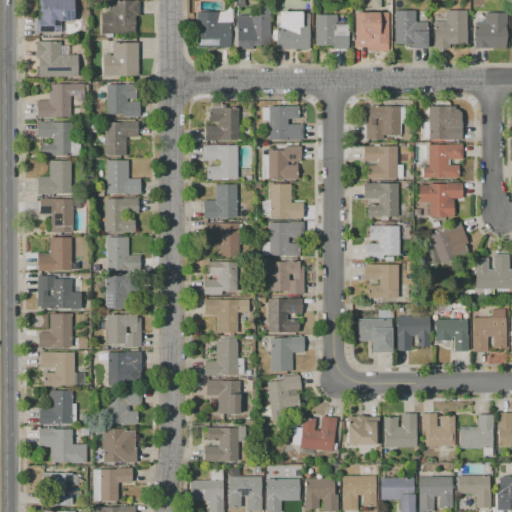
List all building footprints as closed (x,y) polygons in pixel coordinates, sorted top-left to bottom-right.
[(72,0),(73,22),(59,22),(59,32),(36,32),(36,17),(38,17),(38,0),(72,0)] [(101,33),(101,13),(105,13),(105,2),(112,2),(112,1),(138,1),(138,15),(133,15),(133,33),(101,33)] [(236,49),(235,15),(251,15),(251,5),(269,5),(270,46),(252,46),(252,48),(236,49)] [(393,11),(414,10),(414,22),(425,22),(425,28),(429,28),(429,47),(407,48),(407,44),(394,44),(393,11)] [(229,47),(197,48),(196,12),(231,11),(231,23),(229,23),(229,47)] [(466,11),(466,44),(448,44),(448,48),(433,48),(432,21),(445,21),(445,11),(466,11)] [(307,49),(275,50),(275,24),(278,24),(278,12),(301,12),(301,14),(307,14),(307,49)] [(387,13),(388,50),(372,50),(372,46),(354,47),(353,13),(387,13)] [(506,13),(507,47),(473,47),(473,23),(484,23),(484,13),(506,13)] [(314,15),(337,14),(337,24),(347,24),(348,48),(314,49),(314,15)] [(76,77),(38,77),(38,58),(35,58),(35,42),(60,42),(60,55),(76,55),(76,77)] [(137,43),(137,76),(101,76),(101,54),(109,54),(109,56),(111,56),(111,43),(137,43)] [(83,83),(83,101),(76,101),(76,96),(68,96),(68,117),(36,117),(36,100),(48,100),(48,84),(83,83)] [(96,85),(139,85),(139,98),(125,98),(125,102),(139,102),(139,117),(106,117),(106,100),(96,100),(96,85)] [(268,139),(268,120),(261,120),(261,107),(268,107),(268,105),(298,105),(298,118),(287,118),(287,125),(301,125),(301,139),(268,139)] [(404,106),(404,122),(399,122),(399,135),(382,135),(382,139),(365,139),(365,110),(368,110),(368,106),(404,106)] [(423,139),(423,122),(427,122),(427,106),(454,106),(454,110),(461,110),(461,139),(423,139)] [(237,108),(237,141),(204,141),(204,126),(217,126),(217,122),(208,122),(208,108),(237,108)] [(80,155),(40,155),(40,143),(51,143),(51,138),(36,138),(36,122),(80,122),(80,155)] [(103,156),(103,122),(137,122),(137,137),(125,137),(125,156),(103,156)] [(461,144),(461,159),(446,159),(446,165),(458,165),(458,177),(422,177),(422,167),(426,167),(426,144),(461,144)] [(236,145),(236,179),(205,179),(205,166),(217,166),(217,161),(202,161),(202,145),(236,145)] [(396,179),(366,179),(366,165),(375,165),(375,161),(362,161),(362,146),(396,146),(396,179)] [(300,147),(300,161),(287,161),(287,166),(296,166),(296,179),(267,179),(267,178),(261,178),(261,154),(267,154),(267,147),(300,147)] [(69,161),(69,194),(36,194),(36,177),(48,177),(48,161),(69,161)] [(105,161),(127,161),(127,179),(139,179),(139,195),(105,195),(105,161)] [(235,184),(235,218),(202,218),(202,200),(214,200),(214,184),(235,184)] [(269,184),(290,184),(290,202),(302,202),(302,217),(261,217),(261,201),(269,201),(269,184)] [(396,184),(396,217),(366,217),(366,204),(377,204),(377,199),(363,199),(363,184),(396,184)] [(418,185),(427,185),(427,184),(461,184),(461,199),(453,199),(453,217),(427,217),(427,202),(418,202),(418,185)] [(103,232),(103,198),(137,198),(137,215),(122,215),(122,219),(134,219),(134,231),(103,232)] [(38,199),(73,199),(73,232),(50,233),(50,214),(38,214),(38,199)] [(434,265),(424,238),(442,231),(441,228),(459,221),(464,233),(462,234),(469,251),(434,265)] [(268,223),(299,222),(299,237),(288,237),(288,243),(299,243),(299,255),(261,255),(261,242),(268,242),(268,223)] [(205,223),(238,223),(238,257),(216,257),(216,238),(205,238),(205,223)] [(398,226),(398,255),(383,255),(383,259),(365,259),(365,244),(378,244),(378,240),(371,240),(371,241),(368,241),(368,226),(398,226)] [(71,238),(71,271),(36,271),(36,253),(49,253),(49,238),(71,238)] [(106,238),(127,238),(127,256),(139,256),(139,270),(106,270),(106,238)] [(511,288),(474,288),(474,258),(487,258),(487,269),(492,269),(492,254),(508,254),(508,269),(511,269),(511,288)] [(206,262),(236,262),(236,292),(220,292),(220,294),(203,294),(203,279),(216,279),(216,276),(206,276),(206,262)] [(268,262),(299,262),(299,265),(302,265),(302,295),(285,295),(285,291),(268,291),(268,262)] [(363,264),(397,264),(397,298),(366,298),(366,285),(378,285),(378,280),(363,280),(363,264)] [(104,275),(138,275),(138,291),(125,291),(125,309),(104,309),(104,275)] [(36,276),(54,276),(54,279),(71,279),(71,292),(79,292),(80,308),(36,308),(36,276)] [(203,300),(248,299),(248,313),(236,313),(236,333),(215,333),(215,314),(203,314),(203,300)] [(301,299),(301,314),(286,314),(286,320),(297,320),(297,332),(267,332),(267,299),(301,299)] [(432,305),(449,305),(449,312),(439,312),(439,314),(432,314),(432,305)] [(471,318),(490,318),(490,310),(503,310),(503,318),(505,318),(505,348),(491,348),(491,337),(487,338),(487,351),(471,351),(471,318)] [(71,314),(71,348),(37,348),(37,333),(48,333),(48,314),(71,314)] [(106,315),(136,315),(136,318),(139,318),(139,347),(123,347),(123,344),(106,344),(106,315)] [(395,317),(427,317),(427,347),(415,347),(415,336),(410,336),(411,350),(395,350),(395,317)] [(389,319),(390,349),(373,349),(373,338),(371,338),(371,333),(363,333),(363,319),(389,319)] [(434,340),(434,319),(465,319),(465,350),(452,350),(452,337),(450,337),(450,340),(434,340)] [(269,338),(302,338),(302,352),(291,353),(291,371),(269,371),(269,338)] [(236,376),(203,376),(203,360),(215,360),(215,342),(236,342),(236,358),(243,358),(243,374),(236,374),(236,376)] [(107,387),(107,351),(139,351),(139,369),(128,369),(128,387),(107,387)] [(72,352),(72,373),(83,373),(83,385),(42,385),(42,373),(54,373),(54,367),(39,367),(39,352),(72,352)] [(271,422),(266,382),(281,380),(280,377),(298,375),(300,389),(294,390),(295,394),(297,394),(299,405),(296,405),(298,419),(271,422)] [(238,380),(238,413),(217,414),(217,396),(205,396),(205,381),(238,380)] [(75,424),(37,424),(37,409),(49,409),(49,390),(71,390),(71,402),(75,402),(75,424)] [(137,424),(106,424),(106,390),(138,390),(138,406),(128,406),(128,411),(137,411),(137,424)] [(511,446),(497,446),(497,413),(511,413),(511,426),(511,446)] [(383,447),(383,417),(396,417),(397,427),(400,427),(400,414),(415,414),(415,447),(383,447)] [(420,414),(435,414),(435,426),(439,426),(439,416),(453,416),(453,446),(424,446),(424,431),(420,431),(420,414)] [(378,444),(356,444),(356,446),(346,446),(346,416),(355,416),(355,415),(363,415),(363,416),(378,416),(378,444)] [(458,449),(458,426),(476,426),(476,415),(492,415),(492,449),(458,449)] [(335,417),(331,452),(291,447),(294,427),(300,428),(302,417),(314,419),(312,431),(318,432),(320,416),(335,417)] [(244,426),(244,459),(236,459),(236,462),(202,462),(202,446),(218,446),(218,441),(206,441),(206,428),(236,428),(236,426),(244,426)] [(36,429),(72,429),(72,444),(86,444),(86,463),(49,463),(49,447),(37,447),(36,429)] [(102,429),(123,429),(123,431),(133,431),(133,450),(135,450),(135,462),(102,462),(102,429)] [(92,501),(92,469),(115,469),(115,468),(132,468),(132,482),(117,482),(117,501),(92,501)] [(227,469),(237,469),(237,477),(261,477),(261,511),(245,511),(245,495),(240,496),(240,507),(227,507),(227,469)] [(222,470),(222,511),(208,511),(208,500),(189,500),(189,480),(209,480),(209,470),(222,470)] [(71,473),(71,505),(41,505),(41,473),(71,473)] [(341,476),(375,476),(375,507),(361,507),(361,495),(356,495),(356,510),(341,510),(341,476)] [(457,476),(488,476),(488,490),(489,490),(490,508),(475,508),(475,496),(471,496),(471,494),(457,494),(457,476)] [(494,510),(494,492),(497,492),(497,477),(511,477),(511,508),(508,508),(508,510),(494,510)] [(380,478),(413,478),(413,511),(398,511),(398,499),(380,500),(380,478)] [(417,478),(452,478),(452,508),(438,508),(438,496),(432,496),(432,511),(417,511),(417,478)] [(264,511),(264,479),(298,479),(298,500),(281,500),(281,511),(264,511)] [(304,479),(333,479),(333,494),(336,494),(336,511),(322,511),(322,499),(319,499),(319,507),(304,507),(304,479)]
